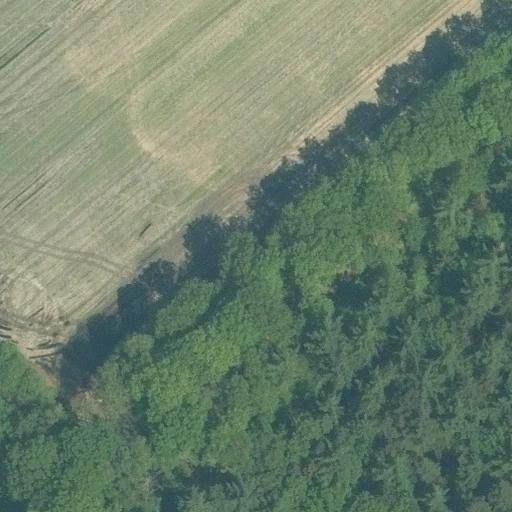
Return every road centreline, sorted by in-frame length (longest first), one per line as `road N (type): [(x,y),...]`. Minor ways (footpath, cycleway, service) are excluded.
road 1 (track): [(511,137),(154,445)]
road 2 (track): [(255,511),(119,454)]
road 3 (track): [(0,408),(119,454)]
